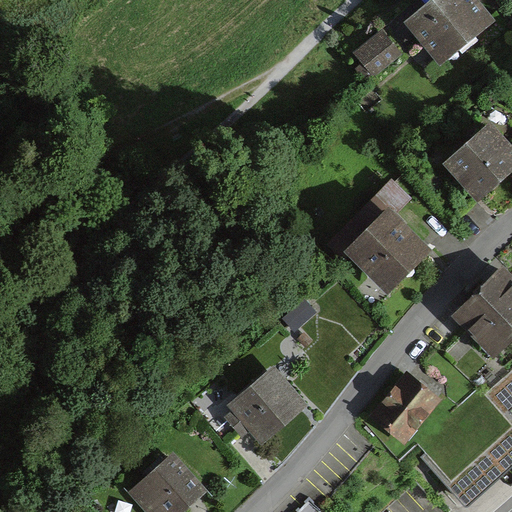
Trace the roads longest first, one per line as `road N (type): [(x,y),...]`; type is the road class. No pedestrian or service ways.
road 1 (track): [(0,316),(144,200),(358,0)]
road 2 (residential): [(256,511),(453,278),(511,227)]
road 3 (track): [(0,225),(106,157),(278,76)]
